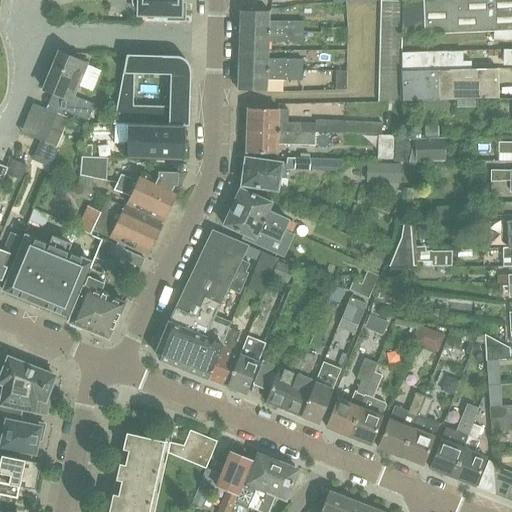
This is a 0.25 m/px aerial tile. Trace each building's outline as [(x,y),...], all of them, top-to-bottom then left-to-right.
[(134,6),(138,8),(138,14),(145,15),(148,18),(152,18),(155,15),(167,15),(167,19),(184,20),(184,3),(176,3),(175,0),(132,0),(132,1),(134,6)] [(511,0),(402,0),(402,35),(493,31),(511,30),(511,0)] [(380,1),(380,12),(402,12),(402,1),(380,1)] [(240,11),(239,31),(303,32),(303,21),(268,21),(268,14),(269,14),(269,11),(240,11)] [(380,12),(380,23),(402,23),(402,12),(380,12)] [(402,23),(380,23),(380,34),(402,34),(402,23)] [(511,39),(511,30),(493,31),(493,39),(511,39)] [(267,42),(302,42),(303,32),(239,31),(239,50),(267,50),(267,42)] [(380,34),(379,45),(401,46),(402,34),(380,34)] [(379,45),(379,56),(401,57),(401,46),(379,45)] [(239,50),(238,69),(302,70),(302,59),(267,59),(267,50),(239,50)] [(78,60),(78,53),(58,52),(51,68),(47,78),(43,89),(69,100),(64,111),(86,120),(93,103),(73,95),(86,64),(78,60)] [(402,53),(401,71),(448,70),(447,52),(402,53)] [(181,57),(180,56),(177,56),(126,54),(113,123),(129,124),(183,125),(189,126),(190,72),(190,69),(190,67),(189,65),(188,63),(187,61),(186,60),(185,59),(182,58),(181,57)] [(401,68),(401,57),(379,56),(379,67),(401,68)] [(379,67),(379,78),(401,79),(401,68),(379,67)] [(301,80),(302,70),(238,69),(237,90),(266,90),(266,87),(266,80),(301,80)] [(401,71),(401,101),(498,98),(497,69),(471,69),(448,70),(401,71)] [(336,71),(335,89),(346,90),(346,71),(336,71)] [(379,78),(378,89),(400,90),(401,79),(379,78)] [(400,90),(378,89),(378,100),(400,101),(400,90)] [(247,108),(246,130),(315,132),(344,133),(382,135),(382,123),(345,121),(315,120),(315,123),(288,122),(288,109),(278,109),(247,108)] [(56,112),(44,142),(56,147),(68,118),(56,112)] [(186,144),(182,144),(183,125),(129,124),(113,123),(112,142),(124,142),(124,158),(181,160),(182,156),(185,156),(186,144)] [(425,136),(438,136),(438,126),(425,126),(425,136)] [(246,130),(245,152),(277,153),(277,144),(315,145),(315,132),(246,130)] [(395,135),(394,161),(412,162),(412,160),(414,138),(414,136),(395,135)] [(435,159),(433,136),(414,138),(412,160),(435,159)] [(511,142),(499,142),(499,152),(511,152),(511,142)] [(81,157),(79,176),(92,178),(106,180),(107,157),(92,157),(81,157)] [(11,158),(7,168),(4,174),(20,180),(27,165),(11,158)] [(241,185),(277,190),(279,177),(284,178),(286,170),(294,169),(309,170),(339,170),(340,159),(309,159),(287,158),(286,164),(245,158),(243,172),(240,174),(240,180),(241,182),(241,185)] [(400,164),(366,162),(366,181),(399,182),(400,164)] [(117,183),(138,190),(170,205),(178,190),(173,188),(174,185),(177,185),(178,172),(158,171),(157,177),(156,180),(141,172),(137,181),(121,175),(117,183)] [(489,171),(490,182),(506,181),(506,171),(489,171)] [(91,190),(92,178),(79,176),(79,185),(91,190)] [(490,193),(506,192),(506,181),(490,182),(490,193)] [(163,221),(170,205),(138,190),(117,183),(113,190),(130,196),(126,204),(163,221)] [(234,199),(231,207),(283,230),(288,220),(267,210),(271,203),(240,188),(238,191),(236,192),(233,197),(234,199)] [(92,229),(147,255),(161,225),(107,199),(100,213),(87,207),(77,227),(90,233),(92,229)] [(283,230),(231,207),(228,214),(225,215),(223,220),(224,222),(223,225),(244,234),(242,238),(267,250),(273,238),(279,240),(283,230)] [(33,209),(30,215),(28,220),(44,226),(49,215),(33,209)] [(390,251),(415,250),(414,222),(398,223),(396,236),(390,251)] [(207,378),(228,328),(231,322),(214,316),(227,288),(239,293),(247,273),(245,272),(249,264),(241,260),(243,255),(257,261),(261,252),(248,245),(212,230),(168,323),(156,352),(159,359),(207,378)] [(0,250),(0,281),(19,236),(11,232),(3,252),(0,250)] [(68,317),(89,269),(88,268),(91,262),(67,252),(71,243),(52,235),(48,244),(25,235),(2,290),(68,317)] [(108,253),(139,268),(144,258),(102,240),(94,256),(105,261),(108,253)] [(507,264),(511,264),(511,246),(511,247),(508,247),(502,247),(502,256),(507,256),(507,264)] [(376,249),(370,264),(381,269),(387,254),(376,249)] [(415,250),(390,251),(384,266),(416,266),(415,250)] [(450,265),(450,259),(438,259),(439,251),(431,251),(430,261),(430,265),(438,265),(450,265)] [(261,252),(257,261),(247,288),(263,294),(277,259),(261,252)] [(271,275),(287,282),(293,269),(277,262),(271,275)] [(388,276),(406,277),(407,270),(388,268),(388,276)] [(367,270),(357,292),(368,297),(378,275),(367,270)] [(511,274),(508,275),(498,275),(498,284),(508,284),(511,283),(511,274)] [(88,276),(69,322),(108,338),(124,303),(99,293),(103,283),(88,276)] [(406,277),(388,276),(387,283),(406,284),(406,277)] [(328,299),(339,303),(344,290),(334,286),(328,299)] [(377,288),(374,301),(385,304),(387,295),(388,290),(377,288)] [(346,306),(362,314),(367,304),(350,296),(346,306)] [(372,302),(369,314),(378,316),(381,304),(372,302)] [(207,378),(226,386),(239,354),(240,351),(233,348),(239,332),(228,328),(207,378)] [(445,348),(466,356),(473,337),(453,329),(445,348)] [(477,334),(474,341),(485,343),(484,335),(477,334)] [(484,335),(485,343),(486,361),(510,359),(509,348),(484,335)] [(248,357),(239,354),(226,386),(245,394),(258,362),(258,361),(265,343),(255,339),(248,357)] [(301,416),(315,382),(323,362),(324,359),(306,352),(303,359),(283,409),(301,416)] [(289,371),(287,370),(279,367),(265,402),(283,409),(303,359),(295,355),(289,371)] [(0,403),(0,405),(21,410),(47,415),(51,395),(47,395),(54,376),(37,369),(37,368),(25,364),(8,357),(0,376),(0,382),(4,384),(0,403)] [(326,427),(348,436),(376,363),(364,358),(356,378),(361,380),(356,392),(354,392),(350,403),(337,398),(326,427)] [(262,360),(253,384),(263,389),(274,365),(262,360)] [(301,416),(318,424),(340,369),(323,362),(315,382),(301,416)] [(348,436),(370,444),(385,406),(384,402),(372,398),(382,375),(374,372),(377,363),(376,363),(348,436)] [(377,447),(400,456),(423,396),(416,393),(408,413),(393,407),(377,447)] [(400,456),(422,465),(438,425),(425,419),(432,399),(423,396),(400,456)] [(440,439),(429,468),(452,477),(473,424),(479,408),(467,403),(455,432),(446,428),(447,428),(446,427),(441,439),(440,439)] [(511,404),(489,407),(490,419),(511,417),(511,404)] [(32,425),(28,424),(18,422),(21,410),(0,405),(0,444),(0,445),(0,446),(35,454),(38,440),(41,440),(44,424),(33,421),(32,425)] [(511,417),(490,419),(491,432),(511,430),(511,417)] [(473,424),(452,477),(474,486),(485,457),(474,452),(478,440),(476,439),(481,427),(473,424)] [(167,452),(205,468),(217,441),(189,430),(183,445),(169,442),(167,452)] [(148,511),(164,441),(126,432),(107,511),(148,511)] [(227,490),(217,511),(228,511),(233,501),(236,494),(237,494),(242,481),(250,461),(229,452),(220,474),(206,468),(191,503),(202,508),(208,493),(212,494),(216,486),(227,490)] [(236,494),(233,501),(237,502),(247,506),(257,510),(277,461),(270,458),(271,456),(262,452),(261,455),(258,454),(245,483),(242,481),(237,494),(236,494)] [(0,493),(16,497),(17,496),(19,486),(35,489),(40,463),(1,455),(0,458),(0,493)] [(495,494),(493,462),(488,460),(477,487),(495,494)] [(295,466),(286,462),(285,465),(277,461),(257,510),(260,511),(268,511),(275,495),(285,499),(297,470),(294,468),(295,466)] [(511,500),(511,469),(493,462),(495,494),(511,500)] [(328,490),(321,508),(319,511),(343,511),(349,498),(328,490)] [(366,511),(369,506),(349,498),(343,511),(366,511)]
